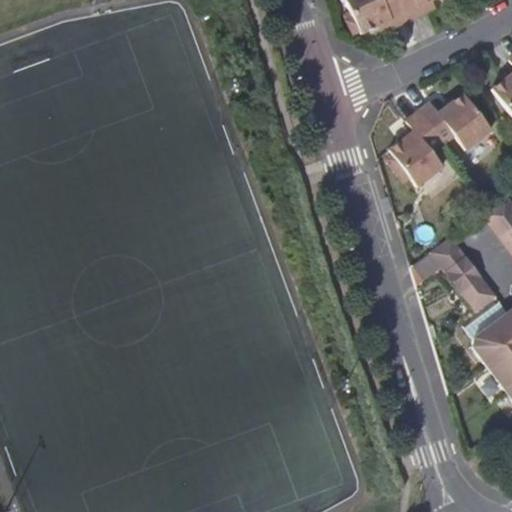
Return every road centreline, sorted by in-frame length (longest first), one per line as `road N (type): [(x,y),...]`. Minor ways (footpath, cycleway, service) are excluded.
road 1 (residential): [(388,321),(323,96)]
road 2 (residential): [(478,511),(453,481),(388,321)]
road 3 (residential): [(323,96),(425,63),(511,13)]
road 4 (residential): [(388,321),(433,511)]
